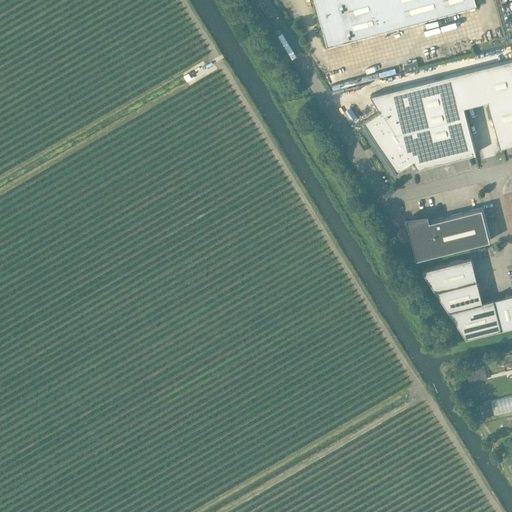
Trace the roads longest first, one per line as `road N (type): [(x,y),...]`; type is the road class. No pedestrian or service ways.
road 1 (unclassified): [(492,176),(408,195),(380,188),(261,0)]
road 2 (unknown): [(490,0),(479,24),(342,57),(315,42),(300,0)]
